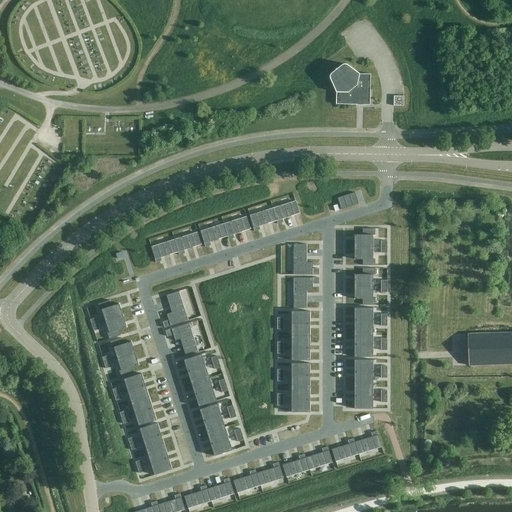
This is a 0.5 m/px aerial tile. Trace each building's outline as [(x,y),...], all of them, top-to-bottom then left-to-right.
[(344,64),(342,65),(332,73),(331,75),(330,77),(331,79),(337,93),(336,105),(370,105),(371,74),(360,74),(348,65),(346,64),(344,64)] [(394,106),(404,106),(404,96),(394,96),(394,106)] [(356,191),(339,197),(342,208),(360,202),(356,191)] [(296,201),(273,209),(277,221),(283,219),(300,213),(296,201)] [(273,209),(250,216),(254,228),(259,226),(277,221),(273,209)] [(247,217),(224,224),(228,236),(233,235),(251,229),(247,217)] [(224,224),(201,232),(204,244),(210,242),(228,236),(224,224)] [(355,235),(355,247),(373,247),(373,236),(375,236),(375,229),(363,229),(363,235),(355,235)] [(198,233),(175,240),(179,252),(184,250),(202,245),(198,233)] [(175,240),(151,248),(155,259),(161,258),(179,252),(175,240)] [(294,244),(294,275),(313,275),(313,269),(313,263),(307,263),(307,245),(294,244)] [(355,247),(355,260),(363,260),(363,266),(375,266),(375,259),(373,259),(373,247),(355,247)] [(355,274),(355,287),(373,287),(373,275),(375,275),(375,268),(363,268),(363,274),(355,274)] [(294,278),(294,309),(307,309),(307,291),(313,291),(313,284),(313,278),(294,278)] [(355,287),(355,299),(363,299),(363,305),(375,305),(375,299),(373,299),(373,287),(355,287)] [(173,312),(167,314),(169,320),(171,326),(188,321),(179,292),(167,295),(173,312)] [(110,301),(98,304),(100,311),(102,310),(106,321),(123,316),(120,304),(112,306),(110,301)] [(355,308),(355,320),(373,320),(373,308),(355,308)] [(292,312),(292,324),(310,324),(310,311),(292,312)] [(123,316),(106,321),(109,333),(108,333),(109,339),(121,336),(120,330),(127,327),(123,316)] [(355,320),(355,332),(373,333),(373,320),(355,320)] [(189,323),(172,329),(174,335),(176,341),(182,339),(187,356),(199,352),(189,323)] [(292,324),(292,336),(310,336),(310,324),(292,324)] [(355,332),(355,345),(373,345),(373,333),(355,332)] [(511,332),(468,334),(468,365),(511,364),(511,332)] [(292,336),(292,348),(310,348),(310,336),(292,336)] [(122,338),(110,342),(112,348),(114,348),(118,359),(135,353),(132,342),(124,344),(122,338)] [(355,345),(355,357),(373,357),(373,345),(355,345)] [(292,348),(292,360),(310,360),(310,348),(292,348)] [(135,353),(118,359),(121,370),(119,371),(121,377),(133,373),(132,367),(139,365),(135,353)] [(202,355),(184,360),(188,372),(206,366),(202,355)] [(355,360),(355,372),(373,372),(373,360),(355,360)] [(292,363),(292,376),(310,376),(310,363),(292,363)] [(206,366),(188,372),(192,384),(209,378),(206,366)] [(355,372),(355,384),(373,384),(373,372),(355,372)] [(142,374),(124,379),(128,391),(146,386),(142,374)] [(292,376),(292,388),(310,388),(310,376),(292,376)] [(209,378),(192,384),(196,396),(213,390),(209,378)] [(355,384),(355,397),(373,397),(373,384),(355,384)] [(146,386),(128,391),(132,403),(150,397),(146,386)] [(292,388),(292,400),(310,400),(310,388),(292,388)] [(213,390),(196,396),(199,407),(217,401),(213,390)] [(150,397),(132,403),(136,414),(153,409),(150,397)] [(355,397),(355,409),(373,409),(373,397),(355,397)] [(292,400),(292,412),(310,412),(310,400),(292,400)] [(218,404),(200,410),(204,421),(221,415),(218,404)] [(153,409),(136,414),(140,426),(157,420),(153,409)] [(221,415),(204,421),(207,433),(225,427),(221,415)] [(158,423),(140,429),(144,440),(162,435),(158,423)] [(225,427),(207,433),(211,444),(229,439),(225,427)] [(162,435),(144,440),(148,452),(165,447),(162,435)] [(373,437),(355,442),(359,454),(382,447),(378,435),(373,437)] [(229,439),(211,444),(215,456),(233,451),(229,439)] [(349,444),(332,450),(336,462),(359,454),(355,442),(349,444)] [(165,447),(148,452),(151,464),(169,458),(165,447)] [(323,452),(306,458),(310,470),(333,462),(329,451),(323,452)] [(169,458),(151,464),(155,475),(173,470),(169,458)] [(300,460),(283,465),(286,477),(310,470),(306,458),(300,460)] [(274,468),(257,474),(260,486),(284,478),(280,466),(274,468)] [(251,475),(234,481),(237,493),(260,486),(257,474),(251,475)] [(225,484),(207,489),(211,501),(235,494),(231,482),(225,484)] [(202,491),(184,497),(188,508),(211,501),(207,489),(202,491)] [(176,499),(158,505),(160,511),(177,511),(185,509),(182,497),(176,499)]
